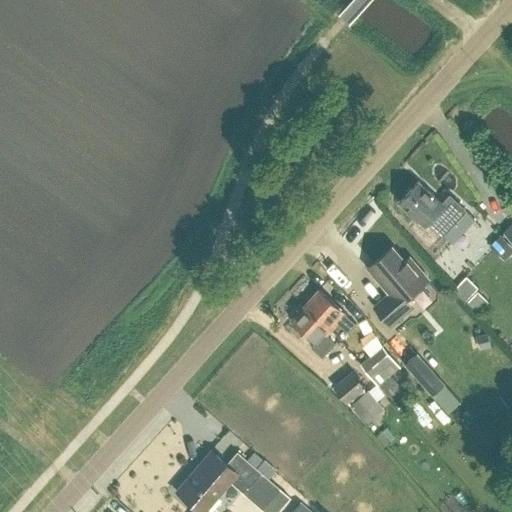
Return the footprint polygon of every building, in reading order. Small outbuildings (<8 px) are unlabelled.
[(445,203),(419,179),(400,200),(427,224),(430,220),(444,233),(467,209),(452,196),(445,203)] [(493,244),(507,257),(511,250),(511,246),(500,235),(493,244)] [(406,260),(393,245),(372,262),(372,270),(390,292),(375,305),(391,323),(406,310),(400,302),(429,278),(410,256),(406,260)] [(465,274),(451,288),(463,299),(477,285),(465,274)] [(329,326),(330,327),(337,320),(349,331),(356,323),(344,312),(345,311),(320,288),(305,304),(329,326)] [(476,289),(465,301),(476,311),(487,299),(476,289)] [(325,332),(330,327),(329,326),(305,304),(292,319),(316,341),(312,345),(324,356),(336,342),(325,332)] [(488,332),(477,334),(481,347),(491,345),(488,332)] [(361,362),(379,383),(391,373),(401,365),(383,345),(361,362)] [(348,401),(349,400),(367,386),(354,369),(335,385),(348,401)] [(443,381),(430,392),(446,411),(459,400),(443,381)] [(366,422),(385,406),(369,387),(350,403),(366,422)] [(264,511),(276,511),(290,497),(236,450),(225,463),(210,450),(176,490),(201,511),(229,481),(264,511)] [(115,484),(128,498),(138,488),(125,474),(115,484)] [(290,511),(312,511),(300,501),(290,511)]
